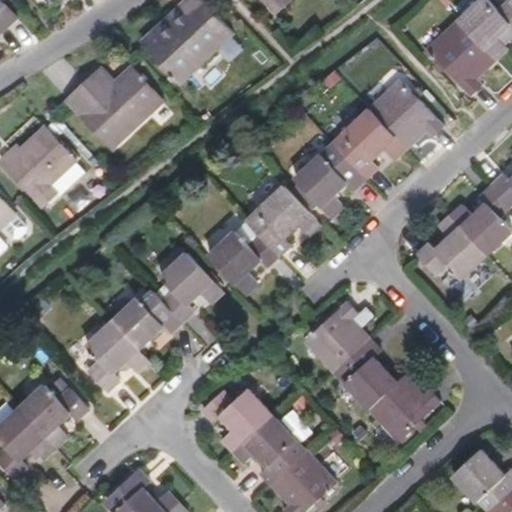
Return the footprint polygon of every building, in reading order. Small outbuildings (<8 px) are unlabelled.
[(168,36),(203,3),(200,0),(191,0),(160,29),(168,36)] [(288,0),(259,0),(273,15),(289,0),(288,0)] [(500,41),(511,29),(511,4),(501,14),(488,0),(486,0),(462,23),(499,63),(510,52),(500,41)] [(0,32),(15,18),(0,2),(0,32)] [(184,87),(236,39),(203,3),(168,36),(160,29),(144,45),(184,87)] [(479,81),(499,63),(462,23),(430,53),(474,100),(486,88),(479,81)] [(115,83),(101,68),(92,76),(107,92),(115,83)] [(111,150),(162,102),(131,69),(115,83),(107,92),(92,76),(64,102),(111,150)] [(444,125),(401,79),(369,109),(405,148),(424,130),(431,137),(444,125)] [(370,160),(382,148),(393,159),(405,148),(369,109),(342,133),(346,137),(336,147),(364,178),(377,167),(370,160)] [(48,187),(74,162),(44,130),(14,159),(9,155),(0,163),(0,168),(42,211),(57,197),(48,187)] [(364,178),(336,147),(324,157),(321,153),(294,178),(331,218),(343,206),(332,195),(345,183),(352,190),(364,178)] [(61,201),(87,176),(74,162),(48,187),(57,197),(61,201)] [(511,179),(507,173),(493,186),(511,206),(511,179)] [(320,224),(284,185),(257,210),(260,212),(249,222),(280,255),(292,244),(285,236),(297,224),(308,236),(320,224)] [(511,232),(511,230),(500,217),(511,207),(511,206),(493,186),(480,197),(487,205),(474,216),(464,205),(452,216),(488,255),(511,232)] [(0,228),(15,215),(0,198),(0,228)] [(27,230),(14,216),(1,228),(15,242),(27,230)] [(488,255),(452,216),(440,226),(451,239),(438,251),(431,244),(419,255),(437,275),(449,264),(453,269),(461,279),(488,255)] [(268,267),(280,255),(249,222),(246,220),(207,257),(244,296),(258,283),(248,271),(260,259),(268,267)] [(221,292),(185,254),(161,276),(175,291),(162,302),(181,322),(194,310),(188,304),(200,292),(210,302),(221,292)] [(441,280),(453,269),(449,264),(437,275),(441,280)] [(181,322),(162,302),(152,291),(141,301),(138,297),(112,322),(138,351),(151,338),(157,345),(181,322)] [(341,368),(374,337),(356,318),(362,312),(351,299),(308,338),(338,370),(341,368)] [(148,361),(138,351),(112,322),(87,345),(100,360),(89,371),(108,391),(121,378),(115,372),(127,361),(137,371),(148,361)] [(372,407),(401,381),(379,357),(386,351),(374,337),(341,368),(351,379),(349,382),(372,407)] [(402,439),(444,399),(433,388),(426,393),(408,374),(401,381),(372,407),(402,439)] [(77,420),(88,409),(69,388),(58,400),(44,384),(19,408),(56,448),(67,437),(57,426),(70,414),(77,420)] [(234,452),(271,417),(248,391),(234,404),(224,393),(203,413),(215,425),(222,419),(233,431),(223,441),(234,452)] [(56,448),(19,408),(0,425),(0,440),(6,447),(0,453),(0,462),(15,478),(28,465),(21,459),(34,448),(44,459),(56,448)] [(306,455),(271,417),(234,452),(245,464),(255,454),(267,467),(260,474),(271,487),(306,455)] [(511,490),(511,467),(506,474),(483,450),(455,476),(478,501),(493,487),(503,498),(511,490)] [(307,511),(335,486),(306,455),(271,487),(289,506),(282,511),(307,511)] [(169,511),(179,503),(168,491),(156,502),(145,489),(151,482),(139,469),(108,498),(119,511),(117,511),(169,511)] [(488,511),(511,511),(511,490),(503,498),(488,511)] [(187,511),(179,503),(169,511),(187,511)]
